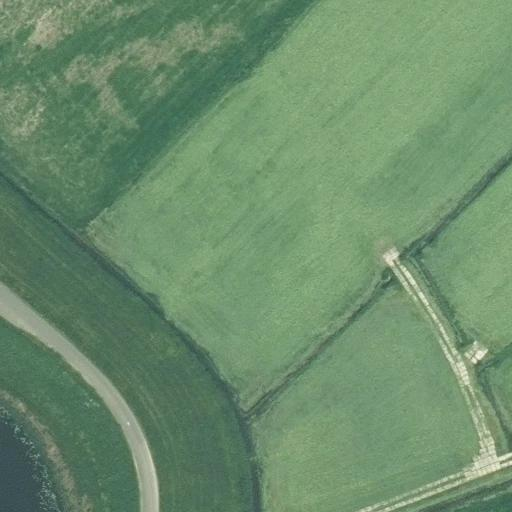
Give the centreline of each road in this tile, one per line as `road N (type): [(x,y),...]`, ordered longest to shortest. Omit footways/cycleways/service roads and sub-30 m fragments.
road 1 (track): [(400,269),(463,378),(490,465),(371,511)]
road 2 (unclassified): [(148,511),(139,449),(105,389),(0,292)]
